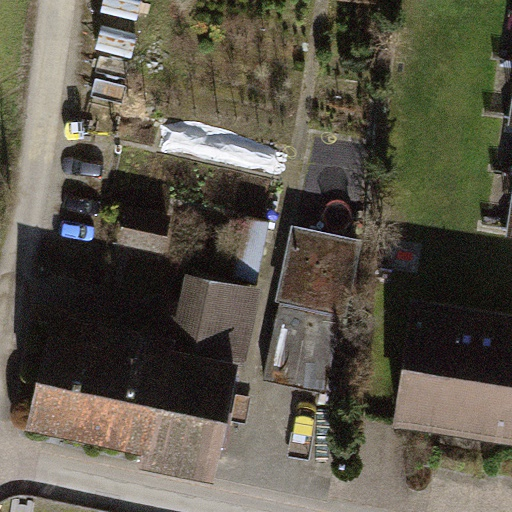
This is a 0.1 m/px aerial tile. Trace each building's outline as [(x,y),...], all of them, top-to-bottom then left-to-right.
[(163,245),(168,219),(129,210),(124,236),(163,245)] [(284,285),(347,299),(360,241),(297,227),(284,285)] [(170,350),(51,325),(32,415),(218,454),(254,285),(198,274),(185,334),(174,331),(170,350)] [(347,299),(284,285),(279,310),(342,324),(347,299)] [(511,318),(417,304),(400,413),(440,419),(442,405),(465,408),(471,424),(511,429),(511,318)] [(342,324),(279,310),(265,375),(328,389),(342,324)]
